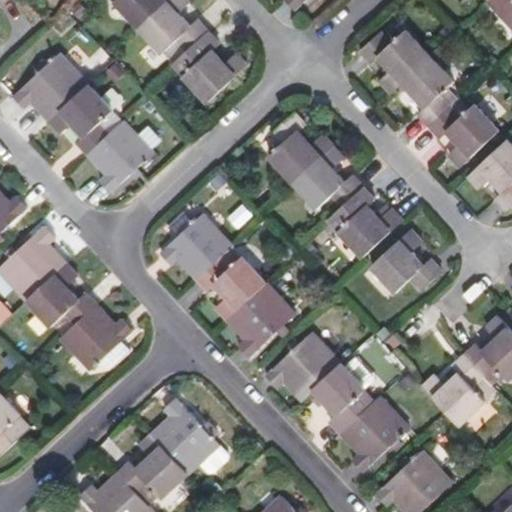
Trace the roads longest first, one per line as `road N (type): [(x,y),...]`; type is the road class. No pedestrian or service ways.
road 1 (residential): [(302,59),(495,258)]
road 2 (residential): [(107,242),(302,59)]
road 3 (residential): [(0,509),(186,337)]
road 4 (residential): [(353,511),(186,337)]
road 5 (residential): [(107,242),(0,130)]
road 6 (residential): [(186,337),(107,242)]
